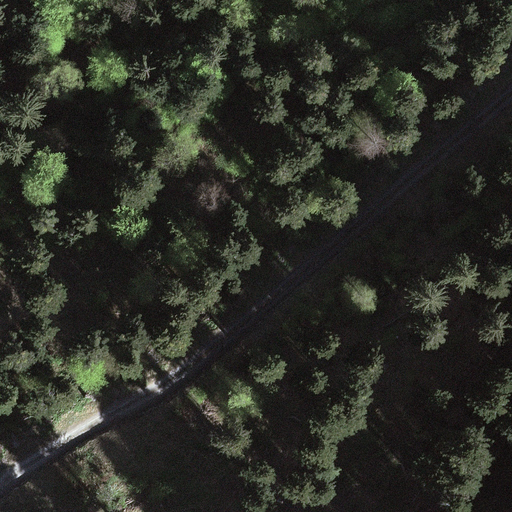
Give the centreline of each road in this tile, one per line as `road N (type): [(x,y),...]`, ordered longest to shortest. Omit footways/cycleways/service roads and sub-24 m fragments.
road 1 (track): [(0,484),(213,346),(511,90)]
road 2 (track): [(0,78),(63,68),(99,36),(114,0)]
